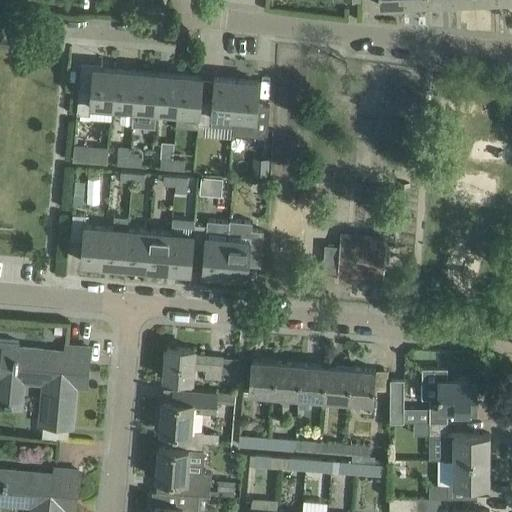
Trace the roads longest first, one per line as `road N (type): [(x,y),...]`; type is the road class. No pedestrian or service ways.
road 1 (residential): [(511,336),(129,306)]
road 2 (residential): [(511,53),(201,17)]
road 3 (residential): [(113,511),(129,306)]
road 4 (residential): [(201,17),(164,40),(66,32)]
road 5 (residential): [(129,306),(0,294)]
